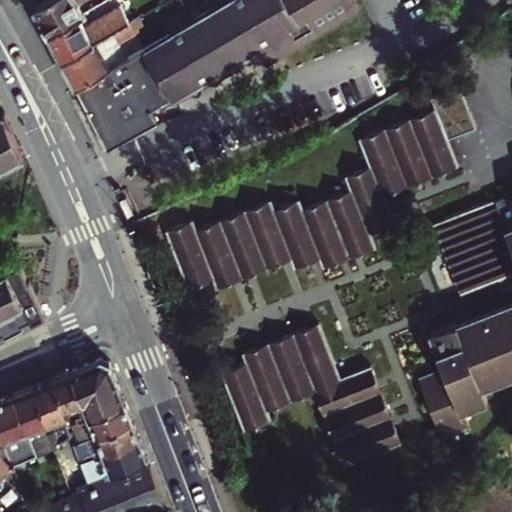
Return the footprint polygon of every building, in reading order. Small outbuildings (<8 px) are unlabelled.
[(60,0),(39,13),(53,39),(85,21),(90,17),(84,7),(97,0),(60,0)] [(239,0),(219,12),(195,26),(154,50),(182,98),(189,94),(207,83),(267,48),(276,64),(367,11),(360,0),(239,0)] [(204,0),(186,11),(195,26),(219,12),(212,0),(204,0)] [(212,0),(219,12),(239,0),(212,0)] [(69,65),(105,44),(120,36),(137,26),(127,10),(96,28),(91,31),(85,21),(53,39),(69,65)] [(90,17),(85,21),(91,31),(96,28),(90,17)] [(144,39),(137,26),(120,36),(124,44),(128,42),(130,46),(144,39)] [(113,57),(130,46),(128,42),(124,44),(120,36),(105,44),(113,57)] [(84,92),(120,70),(113,57),(105,44),(69,65),(84,92)] [(161,110),(182,98),(154,50),(120,70),(84,92),(112,141),(120,136),(126,146),(167,123),(161,110)] [(209,85),(207,83),(189,94),(193,100),(201,95),(205,95),(209,93),(210,90),(210,88),(209,85)] [(480,136),(462,92),(432,104),(437,114),(362,144),(371,169),(345,180),(349,190),(302,208),(297,198),(274,208),(270,199),(195,228),(191,216),(163,227),(187,289),(213,278),(217,287),(292,258),(296,267),(320,258),(325,268),(371,250),(366,238),(393,228),(383,203),(460,173),(450,148),(480,136)] [(0,166),(26,151),(6,108),(0,111),(0,166)] [(120,136),(112,141),(118,151),(126,146),(120,136)] [(139,189),(133,192),(142,209),(149,205),(139,189)] [(511,204),(436,235),(462,304),(498,291),(510,286),(511,290),(511,312),(436,341),(451,382),(426,392),(448,452),(472,442),(466,426),(493,416),(488,403),(511,393),(511,204)] [(0,314),(24,302),(32,320),(43,314),(20,263),(0,273),(0,314)] [(511,290),(510,286),(498,291),(502,300),(511,296),(511,290)] [(347,477),(406,456),(378,378),(347,389),(326,332),(243,363),(247,373),(224,382),(246,440),(273,429),(270,420),(319,402),(347,477)] [(103,361),(76,372),(88,404),(84,405),(86,410),(88,415),(92,414),(94,420),(132,405),(119,370),(103,361)] [(88,404),(76,372),(57,380),(68,411),(70,416),(73,415),(83,411),(86,410),(84,405),(88,404)] [(68,411),(57,380),(38,388),(61,447),(67,444),(75,441),(70,429),(72,420),(73,415),(70,416),(68,411)] [(18,396),(0,403),(0,417),(19,464),(20,467),(48,456),(57,453),(62,450),(61,447),(38,388),(18,396)] [(138,424),(132,405),(94,420),(80,425),(87,444),(101,439),(138,424)] [(79,419),(77,420),(79,422),(80,425),(94,420),(92,414),(88,415),(85,416),(79,419)] [(19,464),(0,417),(0,485),(8,482),(6,477),(22,472),(20,467),(19,464)] [(144,441),(138,424),(101,439),(87,444),(85,445),(88,455),(85,456),(88,464),(144,441)] [(116,476),(151,461),(144,441),(88,464),(90,470),(96,468),(95,466),(99,465),(105,480),(116,476)] [(86,488),(87,492),(37,511),(159,511),(168,508),(151,461),(116,476),(105,480),(86,488)]
